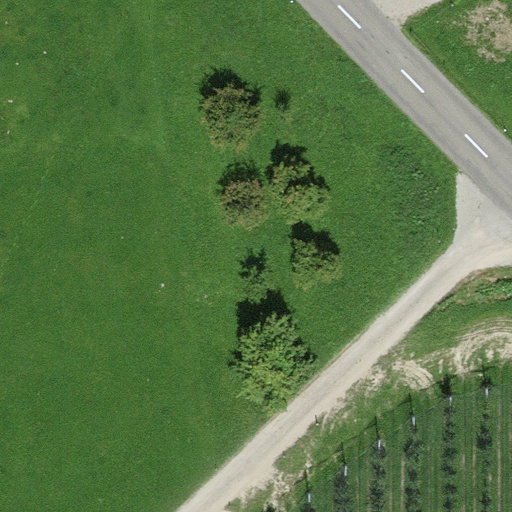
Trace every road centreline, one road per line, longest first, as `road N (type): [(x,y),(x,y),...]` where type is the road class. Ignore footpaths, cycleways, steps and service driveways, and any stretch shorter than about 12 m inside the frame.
road 1 (track): [(218,511),(511,213)]
road 2 (tertiary): [(511,182),(334,0)]
